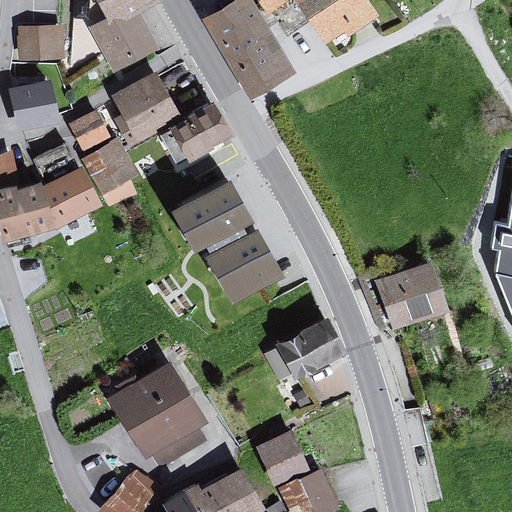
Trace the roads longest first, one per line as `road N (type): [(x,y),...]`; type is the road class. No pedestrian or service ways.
road 1 (secondary): [(402,511),(338,288),(241,111)]
road 2 (residential): [(0,244),(72,500),(84,511)]
road 3 (residential): [(446,13),(241,111)]
road 4 (secondary): [(241,111),(175,0)]
road 5 (residential): [(446,13),(511,114)]
